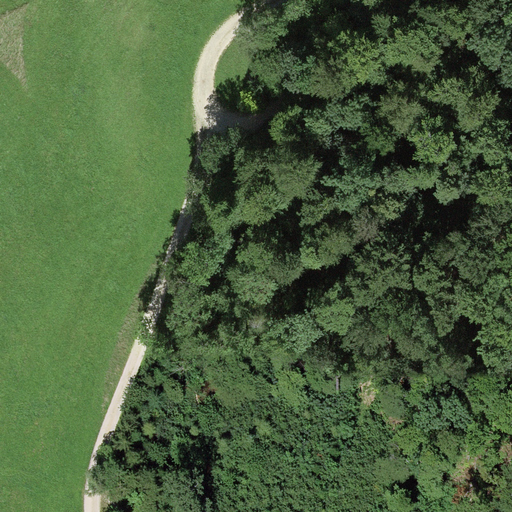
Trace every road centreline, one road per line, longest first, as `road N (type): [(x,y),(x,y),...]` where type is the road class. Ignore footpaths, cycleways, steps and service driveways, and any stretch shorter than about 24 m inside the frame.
road 1 (track): [(511,52),(365,70),(250,101),(209,125),(190,204),(109,422),(89,511)]
road 2 (track): [(209,125),(206,64),(223,37),(282,0)]
